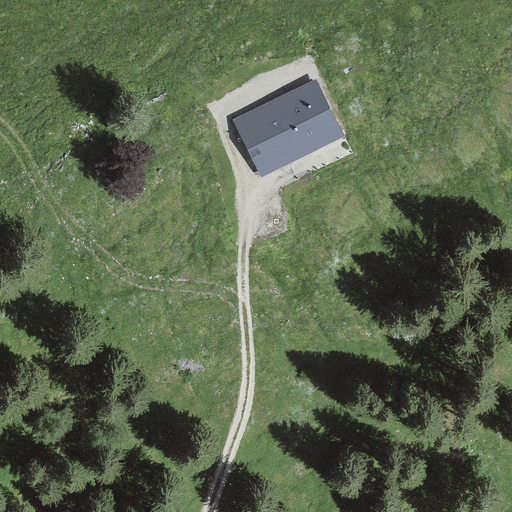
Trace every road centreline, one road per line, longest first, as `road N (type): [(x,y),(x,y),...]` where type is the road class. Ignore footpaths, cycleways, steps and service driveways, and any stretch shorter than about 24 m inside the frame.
road 1 (track): [(346,143),(268,183),(249,206),(242,282),(247,391),(209,511)]
road 2 (track): [(253,197),(220,109),(309,65)]
